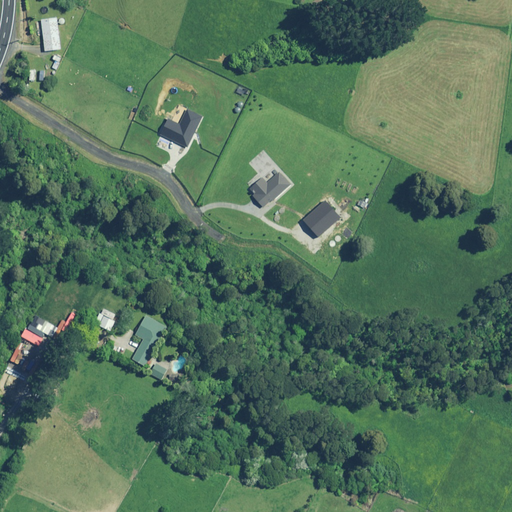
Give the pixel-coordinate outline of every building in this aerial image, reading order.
[(60,50),(57,18),(42,20),(44,51),(60,50)] [(56,61),(60,63),(62,59),(55,55),(52,59),(56,61)] [(60,63),(56,61),(52,68),(56,70),(60,63)] [(290,185),(280,173),(267,183),(263,178),(250,189),(254,194),(253,195),(263,208),(290,185)] [(115,314),(104,309),(102,314),(113,319),(115,314)] [(141,325),(139,323),(137,327),(140,328),(136,335),(144,340),(133,359),(145,366),(166,327),(146,316),(141,325)] [(115,322),(104,317),(99,326),(111,331),(115,322)] [(167,370),(156,364),(151,374),(161,380),(167,370)]
